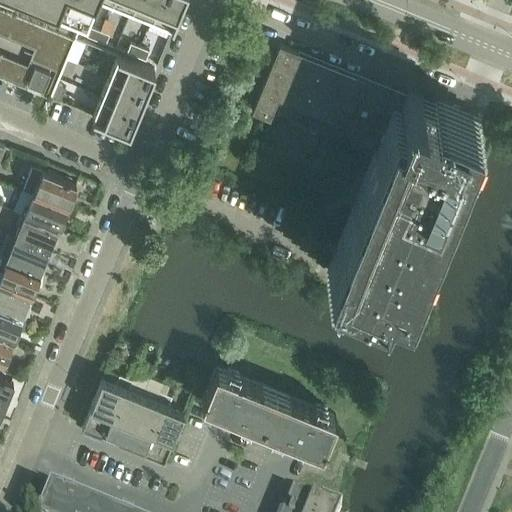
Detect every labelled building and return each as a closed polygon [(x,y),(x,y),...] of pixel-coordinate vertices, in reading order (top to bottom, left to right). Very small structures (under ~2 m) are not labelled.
[(57,0),(85,11),(89,0),(57,0)] [(112,0),(112,1),(132,9),(135,0),(112,0)] [(135,0),(132,9),(152,17),(158,0),(135,0)] [(173,26),(183,0),(158,0),(152,17),(173,26)] [(100,29),(90,25),(87,35),(96,38),(100,29)] [(49,27),(45,35),(61,42),(65,34),(49,27)] [(109,33),(100,29),(96,38),(106,42),(109,33)] [(61,42),(45,35),(42,43),(58,50),(61,42)] [(140,46),(131,42),(127,51),(136,55),(140,46)] [(380,143),(328,270),(384,293),(388,283),(407,291),(477,118),(442,103),(441,106),(421,98),(422,95),(407,89),(402,103),(390,98),(391,95),(375,88),(374,91),(360,86),(364,77),(279,43),(251,110),(270,118),(278,98),(372,136),(368,144),(371,145),(373,141),(380,143)] [(149,49),(140,46),(136,55),(146,59),(149,49)] [(155,69),(118,54),(109,75),(146,90),(155,69)] [(35,64),(27,82),(43,89),(50,71),(35,64)] [(138,110),(146,90),(109,75),(101,95),(138,110)] [(65,86),(56,82),(51,95),(60,99),(65,86)] [(92,116),(129,131),(138,110),(101,95),(92,116)] [(76,183),(32,165),(23,188),(33,191),(67,205),(76,183)] [(33,191),(24,214),(58,228),(67,205),(33,191)] [(24,214),(14,236),(49,250),(58,228),(24,214)] [(14,236),(5,258),(40,272),(49,250),(14,236)] [(5,258),(0,271),(0,281),(31,294),(40,272),(5,258)] [(0,281),(0,307),(22,316),(31,294),(0,281)] [(0,307),(0,332),(13,338),(22,316),(0,307)] [(0,360),(3,361),(13,338),(0,332),(0,360)] [(262,424),(276,390),(215,365),(205,390),(204,390),(203,393),(204,394),(201,399),(262,424)] [(101,376),(82,424),(103,433),(125,378),(118,374),(115,382),(101,376)] [(0,377),(0,416),(0,417),(14,383),(0,377)] [(125,378),(103,433),(123,441),(142,393),(130,388),(133,381),(125,378)] [(142,393),(123,441),(143,449),(165,394),(168,387),(148,378),(142,393)] [(262,424),(272,428),(322,449),(324,443),(325,443),(327,440),(325,440),(336,415),(276,390),(262,424)] [(165,394),(143,449),(164,458),(184,410),(170,404),(173,397),(165,394)] [(99,511),(49,491),(40,511),(99,511)] [(340,511),(341,511),(292,491),(283,511),(340,511)]
